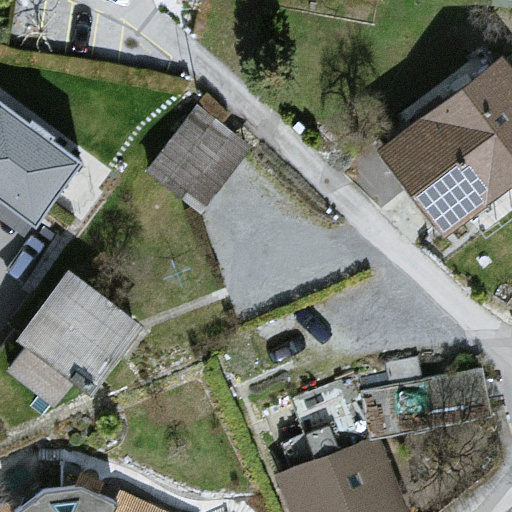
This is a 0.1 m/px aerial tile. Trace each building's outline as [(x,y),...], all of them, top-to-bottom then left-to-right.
[(511,82),(488,50),(356,147),(425,240),(511,175),(511,82)] [(76,163),(0,108),(0,195),(35,221),(76,163)] [(189,123),(147,175),(195,213),(238,155),(189,123)] [(57,270),(0,338),(0,343),(9,354),(0,369),(0,375),(40,407),(63,368),(80,389),(126,333),(57,270)] [(382,511),(359,443),(259,476),(271,511),(382,511)] [(144,511),(115,499),(99,506),(67,491),(30,493),(6,511),(144,511)]
